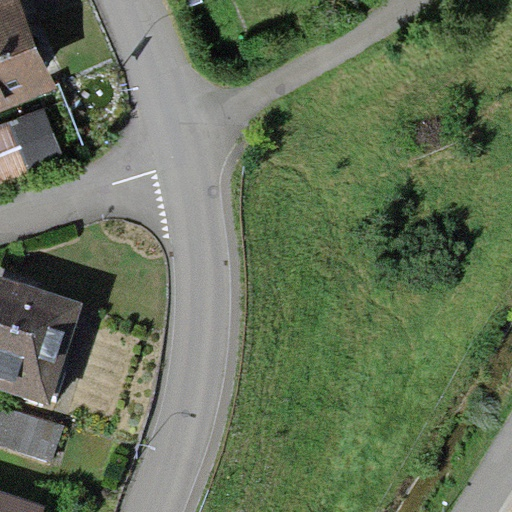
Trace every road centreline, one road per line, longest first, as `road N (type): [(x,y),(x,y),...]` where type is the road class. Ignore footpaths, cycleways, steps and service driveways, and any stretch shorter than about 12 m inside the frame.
road 1 (residential): [(158,511),(207,363),(205,287),(184,161)]
road 2 (residential): [(184,161),(233,116),(412,0)]
road 3 (residential): [(0,226),(184,161)]
road 4 (residential): [(184,161),(121,0)]
